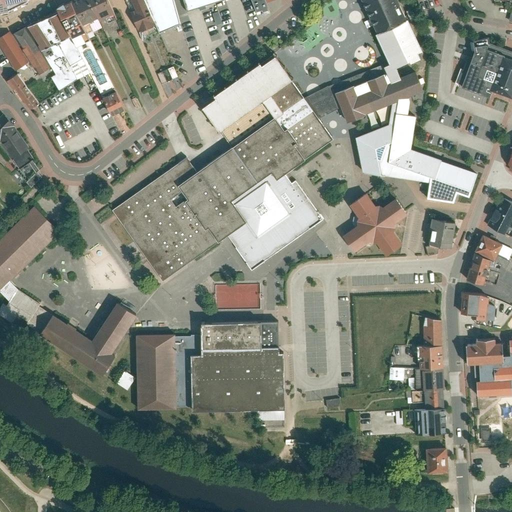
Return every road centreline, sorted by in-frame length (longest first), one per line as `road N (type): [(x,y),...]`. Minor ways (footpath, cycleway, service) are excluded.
road 1 (residential): [(494,170),(453,286),(463,488)]
road 2 (residential): [(171,107),(75,176),(56,168),(6,93)]
road 3 (residential): [(303,0),(171,107)]
road 4 (residential): [(0,438),(133,511)]
road 5 (residential): [(115,0),(171,107)]
